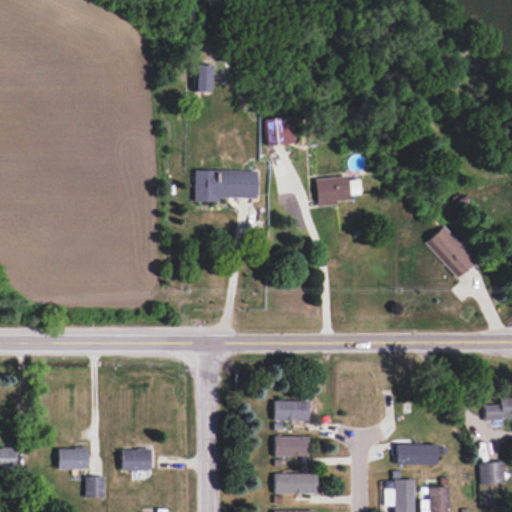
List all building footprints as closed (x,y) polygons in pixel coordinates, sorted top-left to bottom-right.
[(208,65),(192,64),(191,91),(207,91),(208,65)] [(293,141),(288,115),(261,120),(265,146),(293,141)] [(193,170),(192,201),(217,201),(217,197),(254,198),(254,170),(193,170)] [(357,194),(355,178),(345,179),(344,175),(312,178),(315,205),(348,201),(347,195),(357,194)] [(454,277),(473,260),(440,225),(421,242),(454,277)] [(511,396),(496,397),(496,403),(480,404),(480,419),(511,417),(511,396)] [(306,400),(271,400),(271,420),(306,420),(306,400)] [(272,436),(272,456),(306,456),(306,436),(272,436)] [(394,463),(434,464),(434,444),(394,443),(394,463)] [(0,447),(0,466),(13,467),(13,448),(0,447)] [(56,468),(85,469),(85,448),(56,447),(56,468)] [(118,469),(148,470),(148,449),(119,448),(118,469)] [(501,482),(500,461),(476,462),(477,483),(501,482)] [(314,493),(315,473),(272,473),(271,492),(314,493)] [(102,476),(84,476),(83,497),(101,497),(102,476)] [(411,511),(412,479),(391,479),(390,488),(380,488),(380,505),(391,505),(391,511),(411,511)] [(446,511),(446,485),(426,486),(426,499),(418,499),(418,511),(426,511),(425,511),(446,511)]
